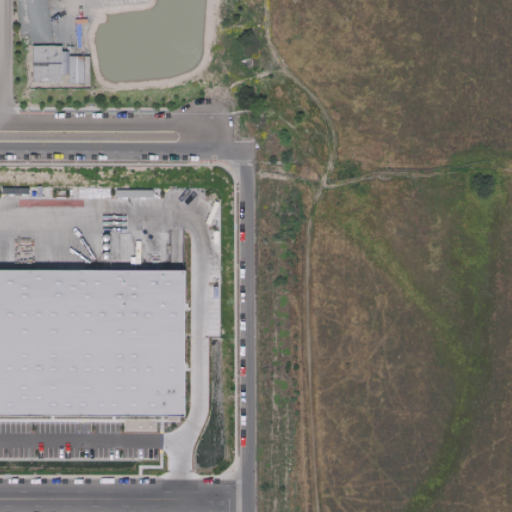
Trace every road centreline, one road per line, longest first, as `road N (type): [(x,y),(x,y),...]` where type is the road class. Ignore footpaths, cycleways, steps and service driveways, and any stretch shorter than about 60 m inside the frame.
road 1 (track): [(307,511),(300,220),(319,177),(318,133),(306,100),(267,70),(252,0)]
road 2 (residential): [(244,501),(246,170),(210,142)]
road 3 (track): [(210,142),(319,177),(511,170)]
road 4 (residential): [(244,501),(0,500)]
road 5 (residential): [(210,142),(179,126),(0,126)]
road 6 (residential): [(0,152),(176,152),(210,142)]
